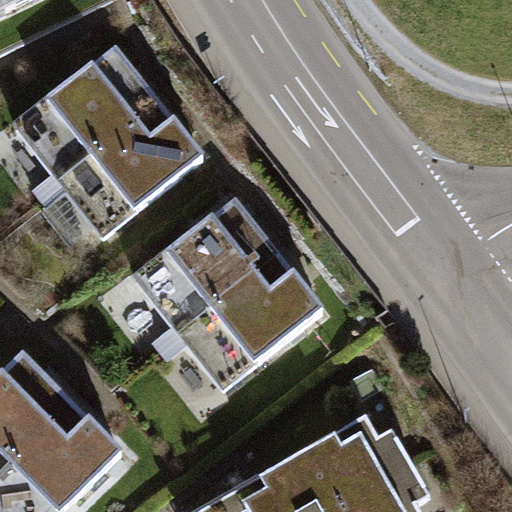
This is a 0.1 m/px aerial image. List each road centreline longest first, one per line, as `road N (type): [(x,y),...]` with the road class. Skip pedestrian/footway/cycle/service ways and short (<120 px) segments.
road 1 (tertiary): [(447,264),(253,0)]
road 2 (track): [(511,94),(427,69),(358,0)]
